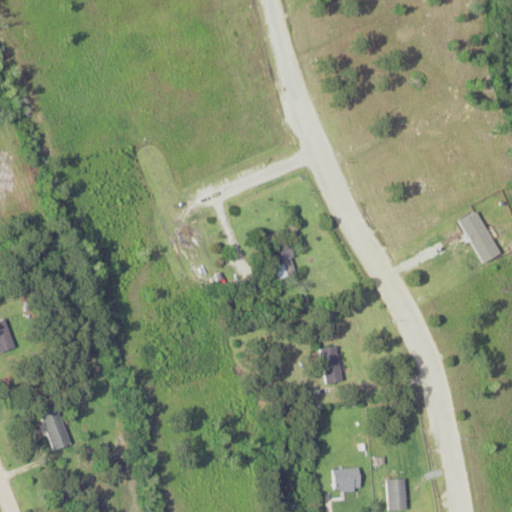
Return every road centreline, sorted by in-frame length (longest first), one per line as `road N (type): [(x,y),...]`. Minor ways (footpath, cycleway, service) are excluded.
road 1 (residential): [(455,511),(433,390),(377,252),(316,140),(263,0)]
road 2 (residential): [(325,156),(308,156),(177,214)]
